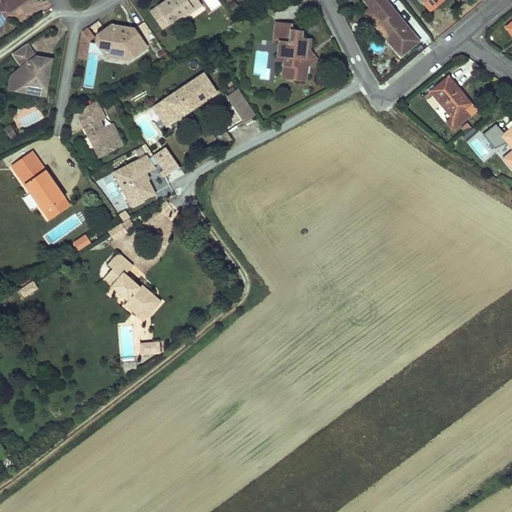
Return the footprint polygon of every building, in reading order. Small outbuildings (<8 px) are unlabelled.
[(22,0),(24,2),(26,0),(0,0),(0,29),(4,30),(6,17),(1,17),(3,11),(8,7),(11,11),(19,6),(14,0),(22,0)] [(191,2),(194,0),(167,0),(151,11),(163,28),(178,18),(193,7),(191,2)] [(203,5),(199,0),(194,0),(191,2),(193,7),(178,18),(179,21),(203,5)] [(204,0),(210,11),(221,5),(217,0),(204,0)] [(382,22),(384,21),(395,35),(388,41),(401,57),(420,41),(386,0),(364,0),(370,7),(382,22)] [(6,14),(11,11),(8,7),(3,11),(1,17),(6,17),(6,14)] [(395,35),(384,21),(382,22),(370,7),(364,12),(388,41),(395,35)] [(305,58),(307,40),(302,39),(303,32),(291,31),(292,25),(277,23),(275,41),(280,42),(279,54),(286,55),(285,61),(285,65),(297,67),(296,71),(307,72),(308,66),(309,58),(305,58)] [(97,41),(107,56),(116,50),(124,51),(129,60),(148,47),(136,29),(129,33),(126,27),(113,24),(97,35),(97,41)] [(76,57),(86,59),(93,31),(83,29),(76,57)] [(309,58),(308,66),(317,59),(310,51),(311,40),(307,40),(305,58),(309,58)] [(45,96),(50,69),(51,60),(37,57),(27,44),(13,54),(23,68),(21,80),(18,80),(16,91),(45,96)] [(116,50),(107,56),(129,60),(124,51),(116,50)] [(257,51),(256,67),(266,68),(267,52),(257,51)] [(297,67),(285,65),(283,77),(307,80),(307,72),(296,71),(297,67)] [(16,91),(18,80),(21,80),(23,68),(11,78),(9,89),(16,91)] [(217,92),(204,74),(155,106),(161,116),(168,113),(173,113),(176,119),(196,106),(217,92)] [(472,104),(449,75),(430,90),(450,117),(446,121),(453,130),(471,116),(466,110),(472,104)] [(256,114),(240,89),(228,97),(244,122),(256,114)] [(226,95),(218,99),(229,121),(237,117),(226,95)] [(81,118),(102,108),(99,102),(78,112),(81,118)] [(102,108),(81,118),(97,152),(112,145),(104,129),(101,121),(107,118),(102,108)] [(168,113),(161,116),(167,125),(176,119),(173,113),(168,113)] [(466,133),(473,127),(470,123),(463,129),(466,133)] [(112,145),(97,152),(100,157),(124,145),(114,124),(104,129),(112,145)] [(502,135),(506,132),(500,125),(493,131),(492,139),(499,148),(506,141),(502,135)] [(502,135),(506,141),(511,148),(511,151),(504,158),(511,169),(511,127),(506,132),(502,135)] [(225,129),(220,132),(226,141),(227,143),(233,140),(225,129)] [(222,144),(226,141),(220,132),(216,134),(222,144)] [(21,177),(41,163),(33,151),(13,166),(21,177)] [(144,181),(141,176),(144,175),(146,173),(145,172),(153,168),(147,156),(115,173),(119,182),(126,178),(130,185),(123,189),(129,201),(141,195),(144,200),(154,195),(147,180),(144,181)] [(46,213),(66,199),(41,163),(21,177),(46,213)] [(167,172),(171,180),(182,174),(179,167),(167,172)] [(130,185),(126,178),(119,182),(123,189),(130,185)] [(132,206),(144,200),(141,195),(129,201),(132,206)] [(66,199),(46,213),(50,220),(71,206),(66,199)] [(76,214),(44,234),(50,244),(82,224),(76,214)] [(72,241),(78,250),(91,243),(85,234),(72,241)] [(144,285),(129,273),(121,267),(128,258),(120,251),(110,264),(115,268),(106,278),(131,300),(128,304),(148,320),(165,299),(145,283),(144,285)] [(136,264),(128,258),(121,267),(129,273),(136,264)] [(24,297),(38,288),(33,279),(18,288),(24,297)] [(160,335),(141,336),(142,348),(161,346),(160,335)]
